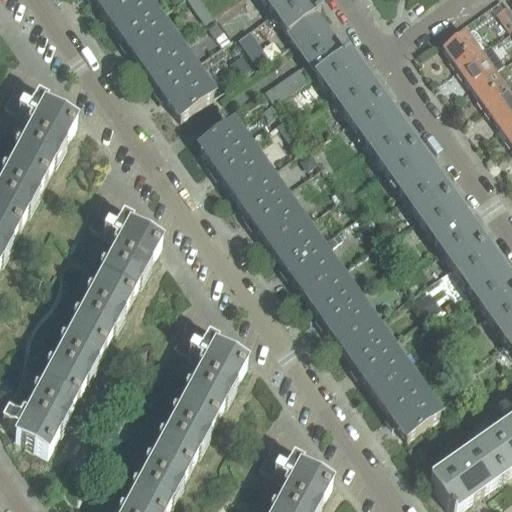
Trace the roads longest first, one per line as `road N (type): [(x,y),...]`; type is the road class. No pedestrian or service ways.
road 1 (residential): [(36,0),(396,511)]
road 2 (residential): [(511,239),(384,56)]
